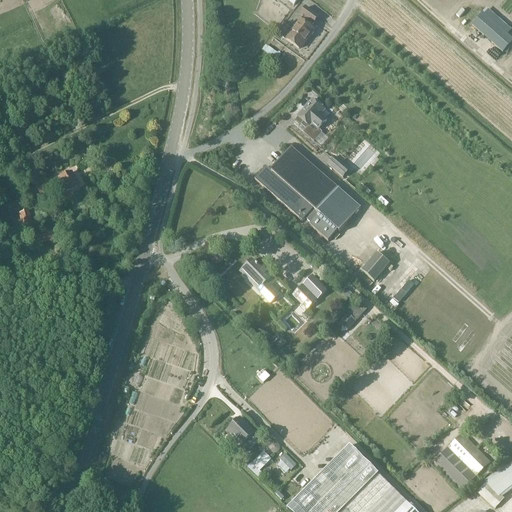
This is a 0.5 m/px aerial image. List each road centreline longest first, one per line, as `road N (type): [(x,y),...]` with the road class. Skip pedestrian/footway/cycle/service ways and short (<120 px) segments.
road 1 (unknown): [(227,135),(292,141),(474,306)]
road 2 (unclassified): [(134,511),(156,463),(193,413),(211,365),(207,327),(160,257),(145,252)]
road 3 (tertiary): [(65,511),(145,252)]
road 4 (tertiary): [(145,252),(185,88),(186,0)]
road 5 (track): [(511,82),(417,0)]
